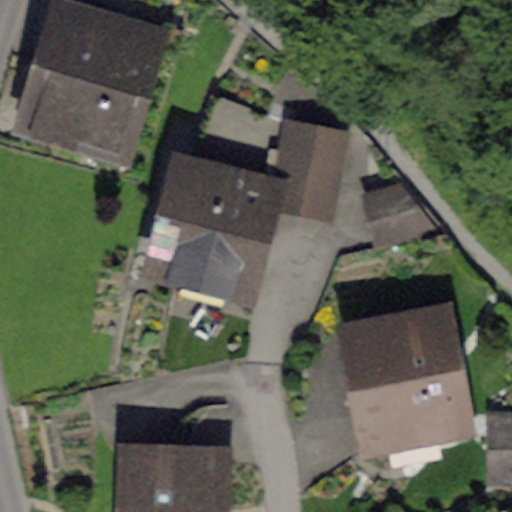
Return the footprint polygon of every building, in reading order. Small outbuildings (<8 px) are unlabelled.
[(66,19),(36,120),(117,145),(148,44),(66,19)] [(292,124),(276,206),(325,216),(341,134),(292,124)] [(186,168),(160,268),(243,290),(269,190),(186,168)] [(369,197),(381,241),(428,228),(398,190),(369,197)] [(353,336),(373,439),(458,423),(438,320),(353,336)] [(496,437),(496,479),(511,479),(511,420),(502,420),(501,437),(496,437)] [(135,460),(133,511),(213,511),(215,462),(135,460)]
